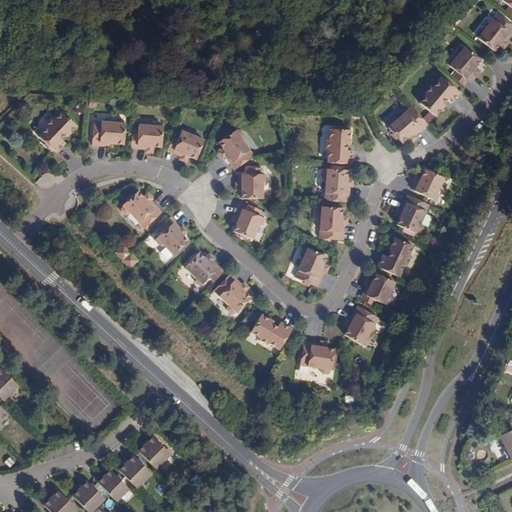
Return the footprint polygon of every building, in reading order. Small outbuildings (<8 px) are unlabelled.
[(511,0),(500,0),(509,7),(511,8),(511,0)] [(506,41),(511,32),(511,24),(498,14),(485,30),(482,28),(480,29),(476,33),(476,36),(478,38),(478,39),(494,51),(499,45),(501,46),(506,41)] [(481,61),(465,48),(454,60),(452,58),(447,64),(457,73),(467,81),(473,75),(477,69),(475,68),(481,61)] [(457,73),(453,78),(463,86),(467,81),(457,73)] [(459,93),(441,78),(433,88),(431,86),(425,94),(427,95),(420,103),(435,117),(444,106),(443,104),(446,100),(451,103),(459,93)] [(415,136),(427,125),(412,107),(396,121),(394,119),(392,119),(387,123),(387,125),(389,127),(388,128),(402,143),(408,138),(410,140),(415,136)] [(39,137),(55,153),(64,143),(60,139),(64,135),(66,137),(76,126),(62,113),(54,121),(52,119),(46,126),(48,128),(39,137)] [(92,146),(108,147),(115,147),(115,145),(124,145),(125,125),(124,124),(124,122),(122,120),(117,119),(115,121),(114,124),(93,122),(92,146)] [(161,148),(162,128),(146,126),(147,124),(139,123),(138,135),(137,149),(146,150),(152,150),(153,148),(161,148)] [(196,160),(203,142),(188,135),(190,132),(182,129),(177,141),(172,154),(181,157),(187,160),(188,157),(196,160)] [(328,150),(328,163),(351,165),(352,151),(347,151),(347,145),(349,145),(350,131),(330,129),(329,141),(327,141),(326,150),(328,150)] [(225,157),(234,170),(253,157),(241,139),(243,138),(244,135),(241,130),(238,130),(236,131),(235,131),(218,143),(223,149),(221,151),(225,157)] [(177,141),(172,139),(167,151),(172,154),(177,141)] [(238,175),(238,184),(238,191),(241,191),(241,199),(262,199),(262,183),(265,183),(265,175),(261,175),(261,168),(247,169),(247,175),(238,175)] [(325,201),(348,203),(349,186),(350,179),(347,179),(348,171),(327,169),(327,171),(324,171),(322,172),(322,178),(324,180),(326,180),(325,201)] [(422,178),(419,176),(416,183),(412,191),(436,202),(439,195),(437,193),(444,178),(425,170),(422,178)] [(476,179),(474,178),(469,190),(477,193),(478,191),(472,189),(476,179)] [(482,182),(476,179),(472,189),(478,191),(482,182)] [(162,213),(151,200),(146,196),(144,197),(138,191),(123,205),(124,206),(122,208),(122,211),(126,215),(128,215),(130,213),(145,228),(162,213)] [(408,196),(401,210),(398,217),(401,218),(397,225),(416,234),(416,233),(419,235),(421,233),(424,228),(423,226),(420,225),(429,205),(408,196)] [(247,205),(244,211),(257,216),(259,210),(247,205)] [(320,239),(343,241),(344,224),(344,218),(342,217),(342,209),(322,207),(322,209),(319,209),(317,210),(317,216),(318,218),(321,218),(320,239)] [(244,211),(239,208),(233,222),(236,223),(232,232),(251,240),(257,225),(260,226),(263,219),(257,216),(244,211)] [(174,222),(170,217),(160,226),(164,231),(174,222)] [(180,229),(174,222),(164,231),(155,240),(160,246),(162,244),(173,255),(189,242),(183,235),(185,234),(180,229)] [(377,267),(399,278),(404,266),(406,267),(410,258),(408,257),(413,247),(394,239),(389,251),(391,252),(388,257),(383,255),(377,267)] [(317,288),(323,272),(326,266),(323,265),(327,257),(308,249),(307,250),(305,249),(302,250),(300,255),(301,258),(304,259),(295,278),(317,288)] [(199,252),(185,268),(197,279),(195,281),(201,286),(209,277),(218,267),(212,261),(207,256),(205,258),(199,252)] [(209,277),(214,281),(223,271),(218,267),(209,277)] [(236,312),(237,312),(252,298),(245,292),(247,290),(242,285),(230,274),(214,291),(229,305),(228,307),(228,310),(232,314),(235,313),(236,312)] [(367,287),(363,295),(376,300),(387,306),(390,299),(388,298),(394,283),(376,274),(373,282),(370,281),(367,287)] [(363,295),(361,301),(373,306),(376,300),(363,295)] [(370,338),(368,336),(378,318),(358,306),(350,321),(346,327),(349,328),(344,335),(362,345),(363,345),(365,346),(368,345),(371,340),(370,338)] [(262,314),(251,332),(261,338),(259,339),(267,345),(269,343),(280,350),(292,329),(281,322),(278,327),(273,324),(274,322),(262,314)] [(304,342),(300,365),(321,369),(322,371),(328,372),(330,371),(331,371),(335,350),(326,349),(327,346),(320,345),(304,342)] [(0,367),(0,397),(3,400),(18,386),(0,367)] [(511,430),(499,437),(511,461),(511,460),(511,430)] [(151,435),(145,441),(147,442),(143,446),(139,450),(138,451),(155,468),(170,454),(151,435)] [(128,461),(124,465),(119,470),(136,488),(151,473),(132,454),(126,460),(128,461)] [(95,480),(116,501),(128,489),(110,470),(103,476),(101,474),(95,480)] [(86,479),(80,485),(81,487),(77,491),(72,496),(88,511),(91,511),(104,498),(86,479)] [(52,496),(49,500),(43,505),(50,511),(71,511),(76,508),(57,489),(51,495),(52,496)]
